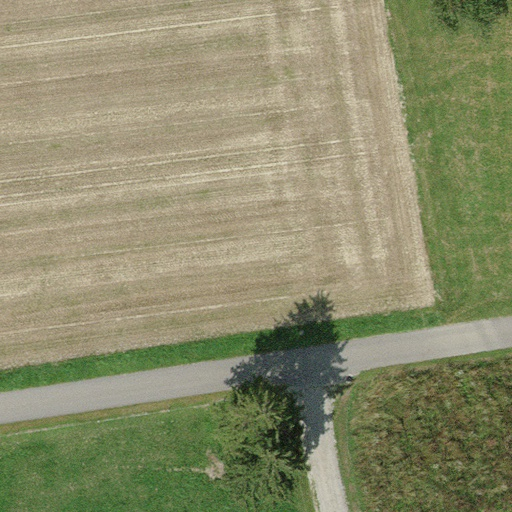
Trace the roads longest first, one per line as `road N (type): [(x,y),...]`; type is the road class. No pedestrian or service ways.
road 1 (residential): [(511,339),(0,413)]
road 2 (track): [(350,511),(318,368)]
